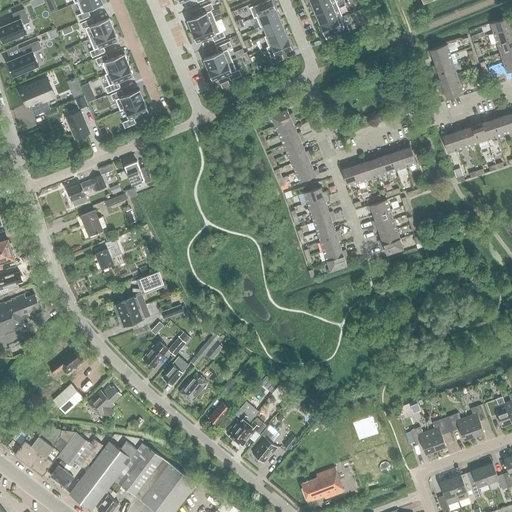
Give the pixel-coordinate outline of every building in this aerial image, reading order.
[(81,13),(76,15),(79,21),(90,16),(88,11),(103,4),(101,0),(82,0),(77,3),(81,13)] [(271,0),(266,0),(249,7),(253,18),(276,9),(271,0)] [(334,0),(324,0),(311,5),(315,15),(337,6),(334,0)] [(191,31),(215,21),(211,10),(213,9),(211,3),(199,8),(202,14),(186,20),(191,31)] [(337,6),(315,15),(320,25),(342,16),(337,6)] [(15,21),(0,27),(0,35),(3,43),(26,33),(23,24),(29,21),(24,9),(12,14),(15,21)] [(276,9),(253,18),(254,18),(256,17),(260,27),(280,19),(276,9)] [(342,16),(320,25),(324,35),(335,31),(338,36),(349,32),(347,26),(344,27),(340,17),(342,16)] [(493,34),(510,28),(508,23),(511,22),(510,17),(490,24),(493,34)] [(109,18),(94,24),(91,19),(80,23),(82,29),(85,28),(89,40),(114,29),(109,18)] [(280,19),(260,27),(262,26),(266,35),(264,36),(264,37),(284,29),(280,19)] [(191,31),(196,42),(211,36),(214,42),(225,37),(222,31),(220,32),(215,21),(191,31)] [(493,34),(496,43),(511,38),(511,33),(510,28),(493,34)] [(114,29),(89,40),(94,50),(89,51),(92,58),(105,52),(103,46),(118,40),(114,29)] [(284,29),(264,37),(268,46),(266,47),(266,48),(288,38),(284,29)] [(288,38),(266,48),(270,58),(272,64),(283,59),(281,54),(292,49),(288,38)] [(499,53),(511,48),(511,38),(496,43),(499,53)] [(21,56),(7,62),(13,76),(38,65),(33,52),(41,48),(38,40),(18,49),(21,56)] [(232,47),(229,41),(216,47),(218,53),(203,59),(207,70),(232,60),(227,49),(232,47)] [(433,60),(450,54),(446,44),(429,50),(433,60)] [(511,48),(499,53),(503,63),(511,59),(511,48)] [(106,54),(95,59),(97,65),(102,63),(106,73),(104,74),(105,75),(129,65),(124,54),(109,60),(106,54)] [(433,60),(436,70),(453,64),(450,54),(433,60)] [(511,59),(503,63),(506,73),(511,71),(511,59)] [(232,60),(207,70),(212,81),(228,75),(230,81),(241,76),(239,69),(236,71),(232,60)] [(439,79),(456,74),(453,64),(436,70),(439,79)] [(109,85),(104,87),(107,94),(120,88),(118,82),(133,76),(129,65),(105,75),(109,85)] [(439,79),(443,89),(460,83),(456,74),(439,79)] [(45,78),(18,88),(24,104),(39,99),(40,102),(52,98),(45,78)] [(463,94),(460,83),(443,89),(446,99),(463,94)] [(121,90),(110,95),(112,101),(115,100),(120,111),(124,109),(144,101),(139,89),(124,96),(121,90)] [(92,91),(85,94),(88,102),(95,99),(92,91)] [(75,99),(76,103),(78,102),(81,108),(87,105),(83,96),(75,99)] [(128,120),(122,122),(124,128),(135,124),(133,118),(148,111),(144,101),(124,109),(128,120)] [(41,104),(29,108),(31,116),(44,111),(41,104)] [(274,126),(294,117),(292,113),(289,114),(286,109),(270,116),(274,126)] [(506,115),(501,117),(506,134),(511,131),(511,118),(509,110),(505,112),(506,115)] [(80,111),(66,117),(75,139),(89,133),(80,111)] [(496,137),(506,134),(501,117),(496,118),(494,115),(490,117),(496,137)] [(274,126),(278,135),(295,128),(293,123),(296,122),(294,117),(274,126)] [(487,140),(496,137),(490,117),(485,118),(486,121),(481,123),(487,140)] [(477,143),(487,140),(481,123),(476,125),(475,121),(470,123),(477,143)] [(467,147),(477,143),(470,123),(466,125),(467,128),(462,129),(467,147)] [(283,145),(302,136),(300,132),(297,133),(295,128),(278,135),(283,145)] [(458,150),(467,147),(462,129),(457,131),(456,128),(451,129),(458,150)] [(448,153),(458,150),(451,129),(446,131),(448,134),(442,136),(448,153)] [(283,145),(287,154),(303,147),(301,142),(304,140),(302,136),(283,145)] [(405,148),(400,150),(406,167),(416,164),(409,143),(404,145),(405,148)] [(303,147),(287,154),(291,163),(310,155),(308,150),(305,152),(303,147)] [(396,170),(406,167),(400,150),(395,152),(394,149),(389,150),(396,170)] [(386,174),(396,170),(389,150),(385,152),(386,155),(381,157),(386,174)] [(291,163),(295,173),(311,165),(309,160),(312,159),(310,155),(291,163)] [(377,177),(386,174),(381,157),(376,158),(374,155),(370,157),(377,177)] [(367,180),(377,177),(370,157),(365,158),(366,161),(361,163),(367,180)] [(137,160),(124,165),(131,184),(143,179),(145,182),(151,180),(146,168),(141,170),(137,160)] [(357,183),(367,180),(361,163),(356,165),(355,161),(350,163),(357,183)] [(114,162),(100,167),(102,173),(116,168),(114,162)] [(347,187),(357,183),(350,163),(346,164),(347,168),(341,170),(347,187)] [(295,173),(299,182),(319,174),(317,169),(313,170),(311,165),(295,173)] [(91,178),(86,181),(81,183),(81,182),(67,188),(72,200),(74,207),(87,201),(83,191),(94,186),(96,190),(102,188),(106,186),(101,174),(97,176),(91,178)] [(118,185),(110,188),(113,194),(120,191),(118,185)] [(307,203),(327,196),(325,192),(322,193),(320,187),(303,193),(307,203)] [(104,201),(106,207),(127,199),(125,193),(104,201)] [(307,203),(310,212),(327,207),(325,202),(329,201),(327,196),(307,203)] [(390,210),(386,199),(366,206),(368,211),(371,210),(373,215),(390,210)] [(313,222),(333,215),(332,211),(329,212),(327,207),(310,212),(313,222)] [(95,209),(94,209),(82,214),(82,215),(78,216),(86,236),(90,234),(90,235),(103,230),(102,227),(105,226),(102,217),(98,218),(95,209)] [(126,211),(131,223),(136,221),(131,209),(126,211)] [(371,221),(373,226),(393,219),(390,210),(373,215),(374,220),(371,221)] [(313,222),(316,232),(333,226),(332,221),(335,220),(333,215),(313,222)] [(393,219),(373,226),(374,231),(378,230),(379,235),(396,229),(393,219)] [(320,242),(340,235),(338,230),(335,231),(333,226),(316,232),(320,242)] [(378,241),(379,245),(399,239),(396,229),(379,235),(381,240),(378,241)] [(320,242),(323,251),(340,246),(338,241),(341,239),(340,235),(320,242)] [(0,251),(13,248),(10,238),(0,241),(0,251)] [(114,263),(113,260),(116,258),(115,255),(121,252),(115,239),(105,243),(106,248),(96,253),(102,268),(114,263)] [(403,249),(399,239),(379,245),(381,250),(384,249),(386,254),(403,249)] [(323,251),(326,261),(346,254),(345,250),(342,251),(340,246),(323,251)] [(16,258),(13,248),(0,251),(0,268),(2,268),(1,262),(16,258)] [(346,254),(326,261),(330,271),(347,265),(345,260),(348,259),(346,254)] [(3,270),(0,270),(0,280),(3,288),(25,281),(21,270),(5,276),(3,270)] [(158,271),(138,278),(144,292),(163,285),(158,271)] [(24,293),(0,302),(0,336),(25,326),(21,316),(40,307),(34,293),(25,297),(24,293)] [(117,315),(140,307),(138,301),(143,299),(141,294),(121,301),(121,302),(114,305),(117,315)] [(181,305),(161,312),(163,319),(183,312),(181,305)] [(140,307),(117,315),(121,326),(129,323),(129,324),(150,316),(148,310),(142,312),(140,307)] [(189,362),(194,366),(219,337),(214,332),(189,362)] [(174,356),(185,342),(182,340),(178,337),(167,351),(174,356)] [(163,354),(168,348),(161,342),(156,348),(153,346),(143,358),(154,367),(164,355),(163,354)] [(215,342),(205,354),(210,359),(221,346),(215,342)] [(58,379),(81,360),(72,349),(64,356),(58,349),(43,361),(58,379)] [(179,369),(184,363),(179,358),(163,377),(172,385),(183,372),(179,369)] [(191,401),(204,386),(207,383),(196,373),(180,392),(182,393),(181,394),(184,397),(185,396),(191,401)] [(225,395),(240,378),(236,374),(221,391),(225,395)] [(273,382),(266,376),(260,383),(267,389),(273,382)] [(63,381),(57,386),(61,390),(67,385),(63,381)] [(71,383),(53,399),(64,413),(83,397),(71,383)] [(112,403),(121,394),(113,386),(111,388),(109,386),(102,392),(100,390),(87,402),(101,417),(102,416),(103,416),(104,415),(108,418),(114,412),(110,408),(113,404),(112,403)] [(217,425),(230,409),(234,412),(248,395),(244,392),(234,403),(227,398),(223,402),(222,402),(208,418),(217,425)] [(501,426),(511,422),(504,403),(501,397),(486,403),(490,415),(496,412),(501,426)] [(226,433),(234,439),(247,423),(248,424),(254,416),(258,411),(246,401),(242,406),(236,414),(239,417),(226,433)] [(466,417),(473,436),(484,432),(479,419),(484,417),(480,405),(470,408),(472,415),(466,417)] [(473,436),(466,417),(460,419),(458,413),(447,417),(451,429),(458,426),(463,440),(473,436)] [(144,420),(139,417),(134,423),(139,427),(144,420)] [(434,428),(428,431),(435,450),(446,446),(441,433),(447,430),(451,429),(447,417),(442,419),(432,422),(434,428)] [(247,423),(234,439),(242,445),(254,430),(258,433),(265,425),(256,418),(250,426),(248,424),(247,423)] [(252,453),(263,462),(271,452),(272,453),(277,447),(267,439),(276,429),(269,424),(261,434),(265,437),(252,453)] [(425,454),(435,450),(428,431),(422,433),(420,427),(410,430),(414,442),(420,440),(425,454)] [(14,452),(28,463),(45,440),(32,430),(14,452)] [(68,443),(76,433),(75,432),(60,430),(60,437),(68,443)] [(71,466),(74,461),(89,442),(76,433),(68,443),(58,456),(71,466)] [(289,449),(298,439),(291,434),(283,445),(289,449)] [(45,440),(28,463),(43,474),(57,456),(67,442),(59,437),(52,446),(45,440)] [(86,470),(104,446),(93,437),(89,442),(74,461),(86,470)] [(91,510),(114,480),(137,450),(126,441),(120,449),(109,441),(69,494),(91,510)] [(142,444),(137,450),(114,480),(156,511),(174,511),(196,483),(146,446),(145,447),(142,444)] [(508,472),(502,474),(507,488),(511,485),(511,455),(503,459),(508,472)] [(50,475),(65,486),(72,477),(62,469),(65,465),(61,461),(50,475)] [(502,490),(507,488),(502,474),(497,476),(492,463),(482,467),(488,483),(498,480),(502,490)] [(325,499),(344,491),(334,467),(315,474),(317,478),(300,484),(307,501),(324,495),(325,499)] [(478,487),(488,483),(482,467),(471,471),(476,484),(470,486),(475,499),(481,497),(478,487)] [(460,475),(450,479),(458,501),(468,497),(470,501),(475,499),(470,486),(465,488),(460,475)] [(448,504),(458,501),(450,479),(439,482),(444,495),(437,498),(442,511),(449,509),(448,504)] [(209,491),(222,501),(226,496),(213,486),(209,491)] [(111,511),(118,503),(113,499),(116,494),(112,491),(109,495),(108,495),(97,510),(99,511),(111,511)] [(239,511),(241,511),(225,499),(214,511),(239,511)]
